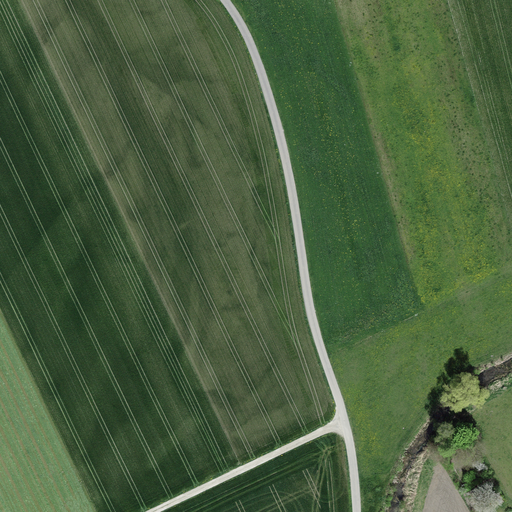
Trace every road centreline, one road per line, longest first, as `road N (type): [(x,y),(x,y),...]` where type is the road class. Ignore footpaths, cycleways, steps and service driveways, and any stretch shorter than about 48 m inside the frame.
road 1 (unclassified): [(225,0),(250,44),(287,168),(309,305),(349,444),(356,511)]
road 2 (track): [(343,421),(153,511)]
